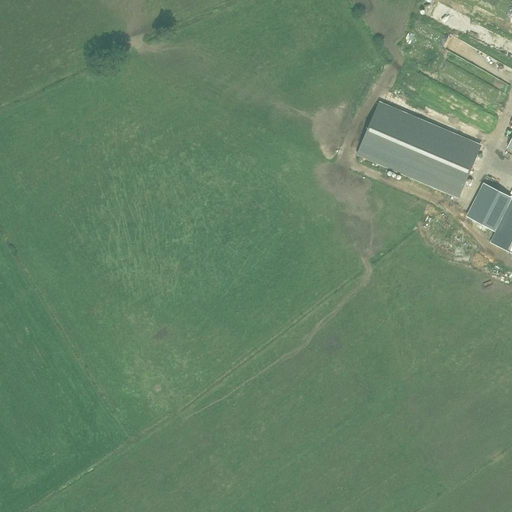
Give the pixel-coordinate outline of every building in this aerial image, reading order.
[(459,195),(480,146),(379,104),(358,153),(459,195)] [(485,130),(494,135),(502,123),(493,117),(485,130)] [(511,163),(511,149),(508,147),(502,158),(511,163)] [(482,172),(486,161),(476,157),(472,168),(482,172)] [(474,218),(494,228),(511,193),(485,179),(469,212),(476,215),(474,218)] [(511,202),(492,243),(511,253),(511,202)]
